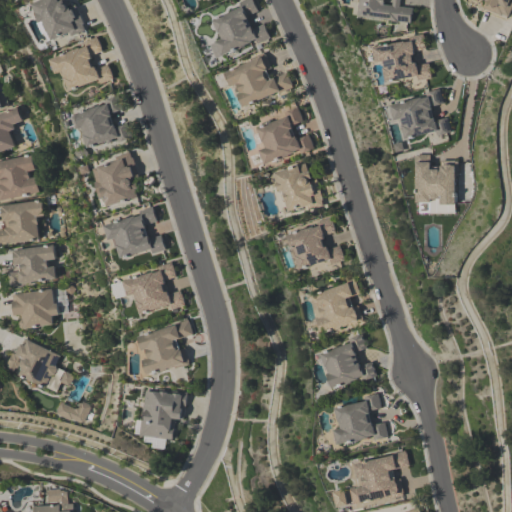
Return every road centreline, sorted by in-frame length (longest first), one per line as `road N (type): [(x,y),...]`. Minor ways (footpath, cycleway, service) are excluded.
road 1 (residential): [(175,511),(211,450),(225,352),(157,116),(108,0)]
road 2 (residential): [(448,511),(413,371),(326,109),(277,0)]
